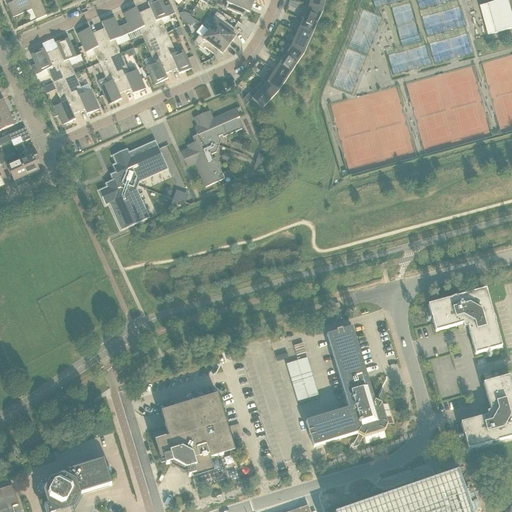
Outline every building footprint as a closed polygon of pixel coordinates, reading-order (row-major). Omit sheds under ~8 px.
[(36,21),(46,16),(39,0),(19,0),(7,6),(12,18),(31,10),(36,21)] [(162,2),(160,3),(158,0),(155,0),(147,4),(150,9),(144,12),(156,39),(167,34),(161,20),(174,14),(170,5),(164,8),(162,2)] [(249,13),(253,3),(246,0),(226,0),(225,4),(227,4),(225,9),(243,17),(245,12),(249,13)] [(322,12),(325,0),(310,0),(309,7),(305,6),(305,7),(322,12)] [(511,0),(502,0),(487,4),(495,33),(511,28),(511,0)] [(291,1),(287,12),(296,15),(300,4),(291,1)] [(477,39),(486,36),(477,5),(468,7),(477,39)] [(313,33),(322,12),(305,7),(300,17),(304,19),(300,27),(313,33)] [(144,12),(138,14),(136,9),(125,14),(127,18),(125,19),(127,24),(123,26),(127,35),(140,29),(146,43),(156,39),(144,12)] [(224,22),(225,21),(216,14),(211,19),(215,22),(208,31),(229,46),(235,37),(232,35),(235,30),(224,22)] [(186,16),(185,16),(183,15),(182,16),(180,16),(179,16),(183,24),(185,22),(189,17),(187,17),(186,16)] [(191,26),(194,22),(189,17),(185,22),(191,26)] [(116,23),(114,23),(112,19),(101,24),(103,30),(98,32),(109,59),(119,55),(113,41),(127,35),(123,26),(118,28),(116,23)] [(303,54),(313,33),(300,27),(291,47),(288,45),(303,54)] [(98,32),(92,35),(90,29),(79,34),(80,38),(79,39),(85,53),(92,50),(98,64),(109,59),(98,32)] [(222,55),(229,46),(208,31),(202,40),(198,37),(194,43),(203,50),(204,48),(215,57),(219,52),(222,55)] [(183,51),(175,54),(167,34),(156,39),(170,72),(176,70),(178,75),(189,70),(188,66),(189,65),(183,51)] [(52,52),(63,79),(72,75),(66,62),(80,55),(76,46),(71,48),(69,43),(68,44),(66,39),(55,44),(57,50),(52,52)] [(165,75),(170,72),(156,39),(146,43),(155,63),(146,67),(153,81),(154,81),(156,85),(167,80),(165,75)] [(291,73),(303,54),(288,45),(281,55),(284,57),(279,65),(291,73)] [(52,52),(46,55),(43,49),(32,54),(34,58),(33,59),(35,65),(31,67),(34,75),(39,73),(39,74),(46,70),(52,84),(63,79),(52,52)] [(137,71),(127,75),(119,55),(109,59),(124,92),(130,90),(132,95),(143,90),(142,86),(143,86),(137,71)] [(118,95),(124,92),(109,59),(98,64),(105,78),(98,82),(102,91),(97,93),(99,98),(104,96),(106,102),(108,101),(110,105),(121,100),(118,95)] [(278,92),(291,73),(279,65),(273,74),(270,72),(264,81),(278,92)] [(90,91),(81,95),(72,75),(63,79),(78,113),(84,110),(86,115),(97,111),(95,107),(97,106),(90,91)] [(72,115),(78,113),(63,79),(52,84),(61,104),(49,109),(53,119),(58,117),(60,122),(62,121),(64,125),(75,121),(72,115)] [(262,109),(278,92),(264,81),(263,82),(266,84),(252,99),(252,100),(262,109)] [(247,96),(243,100),(245,106),(252,99),(247,96)] [(237,119),(239,118),(235,110),(212,120),(209,112),(194,119),(197,126),(194,128),(197,135),(192,138),(194,143),(187,146),(188,150),(180,153),(187,168),(195,165),(205,188),(224,180),(215,158),(213,159),(211,155),(216,153),(220,142),(218,138),(222,136),(223,138),(242,130),(237,119)] [(0,117),(0,131),(4,130),(13,126),(8,114),(0,117)] [(30,139),(26,130),(25,128),(8,136),(10,142),(20,138),(22,143),(30,139)] [(240,149),(243,143),(235,140),(233,147),(240,149)] [(106,188),(98,191),(104,206),(108,205),(111,211),(120,232),(149,219),(136,190),(139,183),(168,170),(155,141),(128,153),(127,150),(111,156),(115,164),(112,166),(115,173),(109,176),(112,181),(104,184),(106,188)] [(32,158),(36,156),(34,150),(17,158),(25,176),(37,171),(32,158)] [(229,163),(232,156),(224,153),(221,160),(229,163)] [(257,176),(264,157),(258,155),(251,174),(257,176)] [(17,158),(6,162),(8,167),(14,181),(25,176),(17,158)] [(182,193),(181,193),(176,191),(169,210),(174,212),(182,193)] [(436,334),(460,329),(461,335),(471,333),(476,356),(508,349),(495,291),(430,305),(436,334)] [(376,401),(374,402),(352,328),(346,330),(345,329),(332,333),(332,334),(326,336),(349,409),(305,422),(313,448),(357,434),(358,436),(362,439),(364,438),(365,444),(385,437),(384,432),(387,425),(393,424),(387,404),(381,405),(380,404),(376,401)] [(295,346),(297,354),(306,351),(304,343),(295,346)] [(475,450),(511,441),(511,377),(485,384),(493,416),(462,423),(466,439),(472,438),(475,450)] [(234,452),(228,431),(217,395),(161,413),(166,430),(163,431),(162,427),(151,430),(161,463),(164,462),(165,465),(172,463),(186,470),(188,477),(191,476),(192,480),(225,470),(221,456),(234,452)] [(107,471),(104,461),(103,461),(62,473),(61,474),(62,476),(49,480),(42,493),(46,506),(48,511),(72,511),(71,506),(76,496),(111,486),(111,485),(108,475),(110,474),(111,472),(109,471),(107,471)] [(434,482),(345,511),(472,511),(459,473),(442,479),(434,482)] [(20,511),(12,486),(0,489),(0,511),(20,511)]
